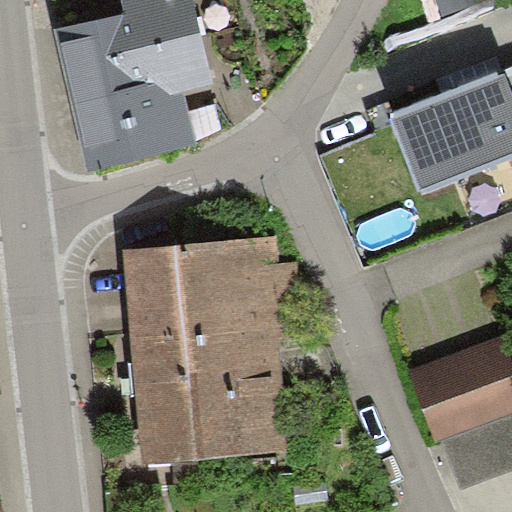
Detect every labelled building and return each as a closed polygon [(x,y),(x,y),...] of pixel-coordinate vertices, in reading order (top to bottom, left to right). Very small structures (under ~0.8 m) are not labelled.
[(188,0),(131,0),(135,13),(153,85),(207,71),(188,0)] [(153,85),(135,13),(61,32),(87,136),(162,117),(153,85)] [(511,62),(496,68),(511,111),(511,62)] [(511,111),(496,68),(394,107),(426,191),(511,157),(511,111)] [(162,117),(87,136),(94,164),(189,140),(182,112),(162,117)] [(131,247),(137,333),(184,330),(187,367),(191,367),(270,361),(268,335),(263,264),(261,237),(131,247)] [(299,262),(263,264),(268,335),(305,332),(299,262)] [(151,455),(198,452),(191,367),(187,367),(184,330),(137,333),(139,359),(131,360),(134,397),(147,396),(151,455)] [(511,361),(506,346),(422,378),(445,440),(511,414),(511,361)] [(270,361),(191,367),(198,452),(277,446),(273,397),(270,361)] [(511,414),(445,440),(464,488),(511,469),(511,414)]
